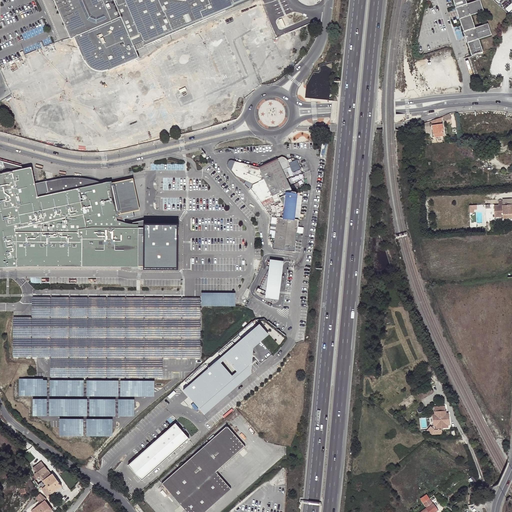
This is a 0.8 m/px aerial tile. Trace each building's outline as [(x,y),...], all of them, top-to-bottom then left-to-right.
[(31,91),(44,75),(24,35),(16,30),(3,0),(0,0),(0,53),(11,85),(31,91)] [(79,81),(108,70),(95,68),(87,63),(81,53),(73,35),(70,36),(60,12),(55,15),(50,4),(48,0),(34,0),(42,17),(38,25),(49,49),(60,46),(69,63),(79,81)] [(48,0),(50,4),(55,15),(60,12),(70,36),(73,35),(81,53),(87,63),(95,68),(108,70),(139,59),(138,55),(145,53),(144,51),(151,49),(153,48),(261,0),(48,0)] [(459,25),(466,49),(469,57),(481,53),(478,39),(490,36),(487,24),(474,27),(470,16),(483,12),(480,0),(467,4),(465,0),(451,0),(454,10),(459,25)] [(105,86),(89,96),(118,135),(120,138),(133,134),(188,110),(191,115),(232,99),(235,90),(252,83),(257,81),(272,75),(276,41),(274,38),(263,11),(258,10),(257,9),(209,29),(210,35),(102,81),(103,83),(105,86)] [(288,9),(272,15),(278,32),(294,26),(288,9)] [(60,46),(49,49),(69,63),(60,46)] [(138,55),(139,59),(147,56),(155,52),(153,48),(151,49),(144,51),(145,53),(138,55)] [(56,72),(44,75),(31,91),(37,93),(62,86),(79,81),(69,63),(64,70),(56,72)] [(49,107),(40,108),(36,122),(54,125),(57,130),(70,134),(76,131),(63,102),(49,107)] [(440,119),(430,123),(432,135),(433,139),(443,138),(442,134),(440,120),(440,119)] [(479,141),(476,142),(477,145),(480,145),(480,149),(490,148),(488,140),(479,141)] [(257,169),(234,163),(230,172),(235,177),(251,186),(249,190),(263,209),(269,217),(270,218),(269,231),(268,231),(267,237),(268,237),(268,241),(270,241),(269,244),(272,244),(271,250),(272,250),(277,251),(293,253),(297,222),(294,221),(297,195),(295,195),(295,194),(292,193),(285,179),(286,178),(287,176),(286,174),(287,173),(285,170),(287,169),(288,168),(287,164),(286,161),(285,160),(283,159),(280,158),(276,160),(257,169)] [(0,175),(22,171),(20,169),(21,166),(0,160),(0,175)] [(22,171),(0,175),(0,269),(29,269),(138,269),(138,268),(145,268),(145,272),(180,272),(180,226),(167,226),(167,223),(149,221),(135,225),(134,226),(133,226),(127,225),(126,221),(135,219),(134,214),(139,213),(135,197),(132,179),(101,185),(98,183),(93,182),(89,181),(84,180),(75,180),(71,180),(66,180),(53,182),(45,183),(48,195),(37,197),(31,169),(30,169),(22,171)] [(511,203),(499,204),(493,204),(493,216),(503,216),(503,218),(511,217),(511,203)] [(258,294),(264,296),(268,297),(278,298),(279,288),(280,288),(280,280),(280,279),(281,265),(271,264),(271,266),(260,291),(259,291),(258,291),(258,292),(258,293),(258,294)] [(260,327),(244,340),(252,350),(252,366),(200,411),(205,417),(252,376),(253,363),(253,351),(269,338),(260,327)] [(252,350),(244,340),(184,393),(200,411),(252,366),(252,350)] [(416,390),(418,397),(433,393),(431,385),(416,390)] [(446,414),(445,406),(434,407),(435,415),(432,415),(434,426),(436,426),(437,429),(447,428),(447,425),(450,425),(448,414),(446,414)] [(63,418),(63,435),(87,436),(87,418),(63,418)] [(181,429),(176,424),(129,465),(142,481),(189,439),(184,433),(181,429)] [(209,440),(196,452),(214,472),(216,470),(245,446),(228,425),(216,435),(209,440)] [(207,438),(209,440),(216,435),(214,432),(207,438)] [(214,472),(196,452),(162,481),(187,511),(200,511),(211,503),(198,486),(214,472)] [(42,463),(35,468),(37,470),(32,474),(35,478),(33,480),(41,490),(42,489),(47,496),(51,493),(61,486),(52,473),(52,474),(50,471),(40,478),(39,476),(46,469),(42,463)] [(229,487),(214,472),(198,486),(211,503),(229,487)] [(45,500),(35,507),(38,511),(47,511),(52,509),(45,500)] [(425,507),(418,511),(433,511),(438,509),(433,502),(425,508),(425,507)]
